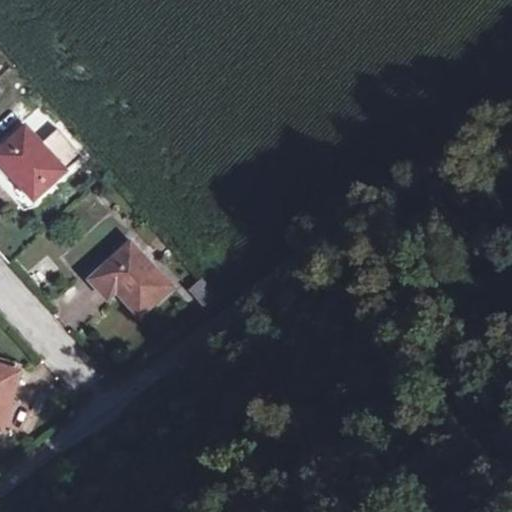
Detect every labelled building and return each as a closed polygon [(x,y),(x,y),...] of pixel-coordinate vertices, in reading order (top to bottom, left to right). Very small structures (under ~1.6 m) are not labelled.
[(24,129),(39,146),(43,143),(27,126),(24,129)] [(0,159),(36,199),(84,156),(59,129),(43,143),(39,146),(24,129),(0,150),(0,159)] [(172,288),(132,243),(93,279),(110,298),(118,291),(140,317),(172,288)] [(211,313),(225,302),(203,278),(191,290),(211,313)] [(0,366),(20,372),(23,365),(0,358),(0,366)] [(0,429),(2,430),(20,372),(0,366),(0,429)]
